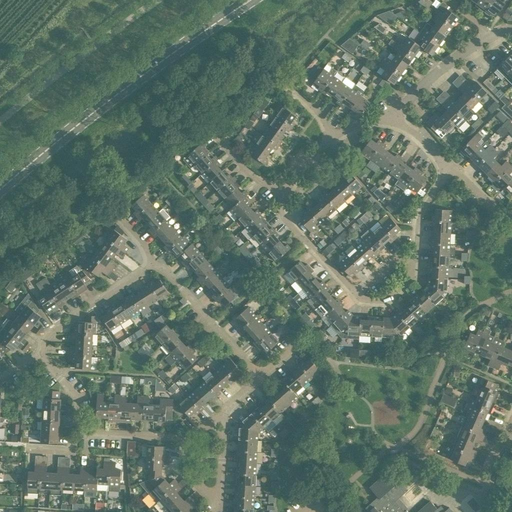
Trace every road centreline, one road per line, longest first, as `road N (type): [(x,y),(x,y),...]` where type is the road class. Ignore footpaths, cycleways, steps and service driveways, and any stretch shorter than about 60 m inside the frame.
road 1 (primary): [(0,189),(248,0)]
road 2 (residential): [(148,264),(165,270),(260,377)]
road 3 (residential): [(41,354),(53,328),(148,264)]
road 4 (residential): [(285,190),(284,218),(354,294)]
road 5 (residential): [(388,114),(490,37)]
